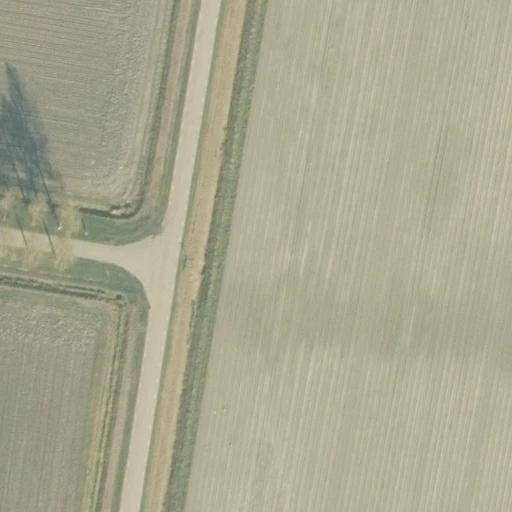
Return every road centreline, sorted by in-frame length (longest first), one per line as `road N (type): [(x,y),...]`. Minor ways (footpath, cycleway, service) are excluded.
road 1 (tertiary): [(166,262),(210,0)]
road 2 (tertiary): [(128,511),(166,262)]
road 3 (unclassified): [(0,236),(166,262)]
